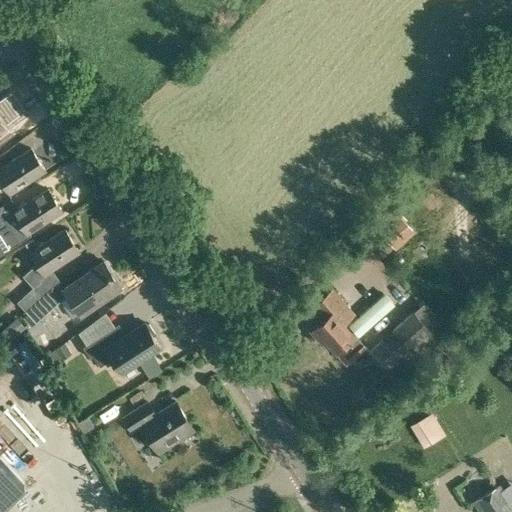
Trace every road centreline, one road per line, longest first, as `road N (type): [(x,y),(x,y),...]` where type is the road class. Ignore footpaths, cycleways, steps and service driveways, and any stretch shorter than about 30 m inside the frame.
road 1 (secondary): [(330,511),(0,0)]
road 2 (unknown): [(303,469),(172,511)]
